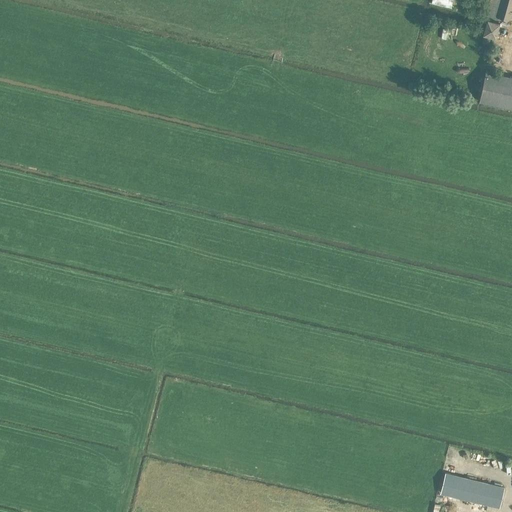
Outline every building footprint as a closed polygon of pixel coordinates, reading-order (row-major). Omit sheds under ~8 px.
[(511,0),(490,0),(486,16),(488,16),(496,19),(496,16),(499,16),(510,19),(510,16),(511,10),(511,0)] [(484,33),(497,37),(502,22),(489,17),(484,33)] [(490,42),(492,36),(485,34),(483,41),(490,42)] [(511,107),(511,76),(486,71),(480,101),(511,107)] [(460,497),(499,506),(504,487),(465,477),(460,497)]
